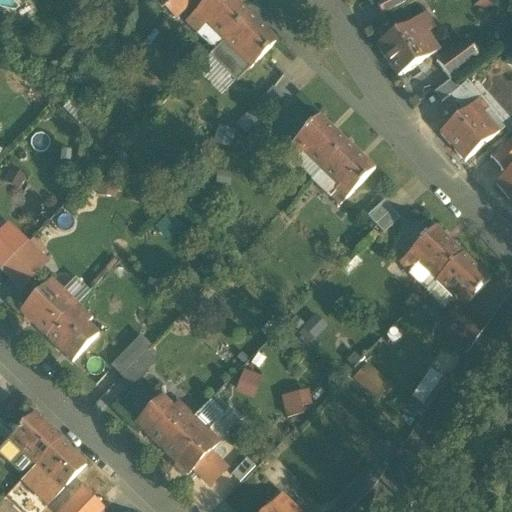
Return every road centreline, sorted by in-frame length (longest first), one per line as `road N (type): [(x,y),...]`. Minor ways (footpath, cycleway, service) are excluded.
road 1 (residential): [(511,317),(438,428),(368,511)]
road 2 (residential): [(0,354),(164,511)]
road 3 (residential): [(258,0),(416,154)]
road 4 (residential): [(416,154),(328,0)]
road 5 (residential): [(416,154),(511,229)]
